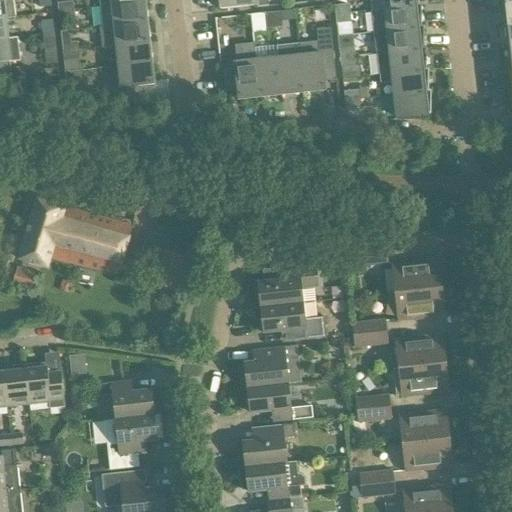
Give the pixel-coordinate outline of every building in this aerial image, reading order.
[(13,0),(0,0),(0,19),(4,19),(15,18),(13,0)] [(268,0),(219,0),(220,10),(257,6),(257,8),(269,6),(268,0)] [(371,0),(372,11),(419,6),(419,5),(419,0),(371,0)] [(73,1),(57,3),(58,12),(74,10),(73,1)] [(145,2),(101,7),(104,27),(147,22),(145,2)] [(349,5),(334,6),(335,15),(350,14),(349,5)] [(372,11),(371,12),(373,33),(386,31),(421,27),(422,5),(419,5),(419,6),(372,11)] [(511,5),(502,6),(504,28),(511,26),(511,5)] [(74,10),(58,12),(59,20),(75,19),(74,10)] [(281,12),(272,13),(274,29),(283,28),(281,12)] [(272,13),(264,14),(265,30),(274,29),(272,13)] [(350,14),(335,15),(336,24),(351,23),(350,14)] [(53,20),(42,21),(43,35),(54,34),(53,20)] [(104,27),(100,28),(102,48),(116,46),(150,43),(147,22),(104,27)] [(386,31),(373,33),(376,54),(389,53),(424,49),(424,48),(424,27),(421,27),(386,31)] [(317,42),(298,44),(299,56),(303,93),(321,91),(320,82),(337,81),(331,29),(316,30),(317,42)] [(54,34),(43,35),(45,49),(56,48),(54,34)] [(7,40),(0,40),(0,75),(3,75),(7,73),(10,70),(11,70),(10,63),(20,62),(17,38),(7,40)] [(78,42),(62,44),(63,52),(78,50),(78,42)] [(150,43),(116,46),(118,67),(152,63),(150,43)] [(238,63),(222,64),(225,93),(241,91),(242,100),(260,98),(256,61),(255,45),(237,46),(238,63)] [(354,48),(339,49),(340,58),(355,57),(354,48)] [(390,62),(378,63),(379,76),(426,70),(426,48),(424,48),(424,49),(389,53),(390,62)] [(78,50),(63,52),(63,61),(79,59),(78,50)] [(299,56),(278,58),(282,96),(303,93),(299,56)] [(355,57),(340,58),(341,67),(356,66),(355,57)] [(278,58),(256,61),(260,98),(282,96),(278,58)] [(120,87),(111,88),(113,101),(151,106),(148,81),(154,81),(152,63),(118,67),(120,87)] [(426,70),(379,76),(380,83),(392,84),(393,96),(428,92),(428,91),(429,70),(426,70)] [(81,71),(65,72),(66,81),(82,79),(81,71)] [(359,91),(344,92),(345,101),(360,100),(359,91)] [(428,92),(393,96),(396,121),(415,121),(415,116),(431,114),(431,91),(428,91),(428,92)] [(360,100),(345,101),(346,110),(361,109),(360,100)] [(102,186),(98,199),(123,205),(127,193),(102,186)] [(36,199),(19,260),(50,268),(53,257),(117,275),(131,225),(36,199)] [(177,212),(177,219),(182,222),(188,222),(193,218),(192,212),(187,208),(181,208),(177,212)] [(387,251),(353,255),(354,266),(388,263),(387,251)] [(167,253),(157,288),(182,296),(192,261),(167,253)] [(438,260),(392,265),(395,293),(438,289),(436,274),(440,273),(438,260)] [(289,280),(257,283),(260,308),(303,304),(302,288),(318,287),(316,265),(288,268),(289,280)] [(17,267),(11,286),(33,293),(38,273),(17,267)] [(78,297),(82,285),(71,282),(67,293),(78,297)] [(388,294),(386,315),(398,317),(399,322),(445,317),(443,303),(439,304),(438,289),(395,293),(388,294)] [(303,304),(260,308),(263,333),(293,330),(294,342),(326,338),(324,317),(305,319),(303,304)] [(386,320),(352,324),(353,336),(387,332),(386,320)] [(387,332),(353,336),(355,348),(388,344),(387,332)] [(442,335),(396,340),(399,369),(441,364),(440,349),(444,349),(442,335)] [(263,362),(245,364),(248,389),(288,384),(285,360),(298,358),(297,346),(261,350),(263,362)] [(47,363),(25,365),(29,405),(49,403),(50,411),(65,409),(61,373),(48,374),(47,363)] [(441,364),(399,369),(402,397),(448,392),(447,378),(443,379),(441,364)] [(25,365),(3,367),(7,407),(29,405),(25,365)] [(122,382),(98,385),(100,397),(112,396),(115,420),(153,416),(152,407),(158,406),(156,390),(123,394),(122,382)] [(288,384),(248,389),(250,414),(280,410),(281,422),(313,419),(312,406),(291,409),(288,384)] [(389,395),(355,399),(357,411),(390,407),(389,395)] [(390,407),(357,411),(358,423),(392,419),(390,407)] [(446,410),(399,415),(402,444),(445,439),(443,424),(447,424),(446,410)] [(118,444),(108,445),(111,471),(139,468),(137,443),(156,441),(153,416),(115,420),(118,444)] [(244,451),(238,452),(240,468),(284,463),(284,464),(286,464),(286,463),(284,439),(295,437),(293,424),(259,428),(261,441),(243,443),(244,451)] [(23,434),(11,435),(12,445),(24,444),(23,434)] [(11,435),(0,436),(0,446),(12,445),(11,435)] [(445,439),(402,444),(406,472),(452,467),(450,454),(446,454),(445,439)] [(0,492),(19,490),(15,450),(1,451),(2,456),(0,456),(0,492)] [(284,463),(240,468),(242,490),(248,489),(248,492),(276,489),(277,501),(301,498),(300,487),(306,486),(304,474),(298,475),(297,462),(286,463),(286,464),(284,464),(284,463)] [(145,471),(105,475),(108,504),(123,502),(123,511),(163,511),(161,488),(144,490),(143,484),(146,483),(145,471)] [(393,471),(359,474),(360,486),(394,483),(393,471)] [(394,483),(360,486),(362,498),(395,495),(394,483)] [(449,486),(403,491),(405,511),(448,511),(447,500),(451,499),(449,486)] [(21,511),(19,490),(0,492),(0,511),(21,511)] [(303,511),(301,498),(277,501),(274,501),(275,511),(272,511),(303,511)]
